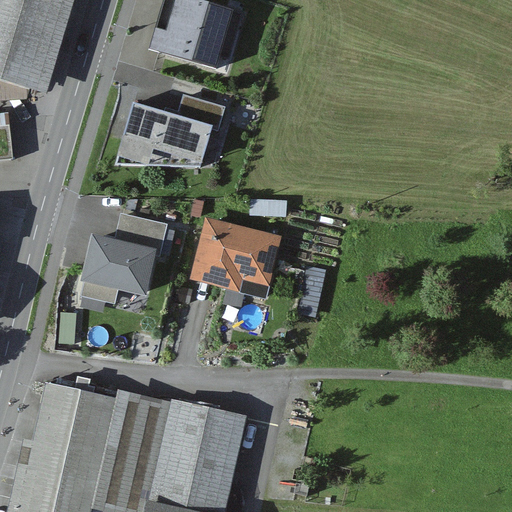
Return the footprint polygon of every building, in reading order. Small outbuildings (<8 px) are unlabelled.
[(0,0),(0,94),(35,105),(64,0),(0,0)] [(170,0),(154,52),(212,70),(230,11),(193,0),(170,0)] [(167,127),(208,140),(217,113),(175,100),(167,127)] [(167,127),(128,115),(110,169),(124,174),(175,171),(196,178),(208,140),(167,127)] [(0,169),(8,169),(5,120),(0,120),(0,169)] [(106,249),(152,260),(160,228),(114,218),(108,240),(106,249)] [(266,294),(277,243),(199,226),(186,287),(230,297),(232,286),(266,294)] [(152,260),(106,249),(108,240),(87,235),(71,303),(107,312),(109,304),(140,312),(152,260)] [(311,258),(305,302),(323,304),(329,261),(311,258)] [(13,511),(92,511),(115,406),(39,390),(13,511)] [(163,415),(115,406),(92,511),(125,511),(130,490),(147,493),(163,415)] [(237,431),(163,415),(147,493),(221,509),(237,431)]
